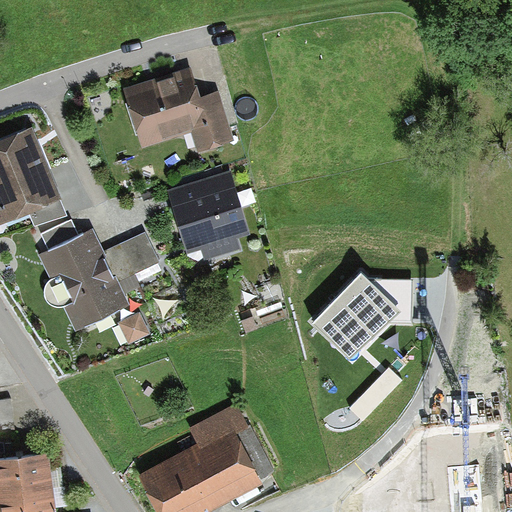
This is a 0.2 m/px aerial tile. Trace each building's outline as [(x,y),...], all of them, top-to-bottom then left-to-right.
[(198,61),(123,87),(143,144),(190,127),(197,146),(224,137),(198,61)] [(26,131),(0,141),(0,220),(54,198),(26,131)] [(187,243),(240,232),(228,178),(175,189),(187,243)] [(40,251),(76,329),(123,307),(114,287),(156,268),(139,232),(97,251),(87,230),(40,251)] [(311,321),(352,361),(387,326),(415,326),(416,279),(369,279),(361,271),(311,321)] [(119,323),(129,341),(143,333),(133,315),(119,323)] [(366,418),(406,379),(391,364),(351,404),(366,418)] [(0,423),(9,422),(6,398),(0,398),(0,423)] [(143,469),(164,511),(202,511),(268,479),(241,426),(251,422),(239,398),(188,424),(198,442),(143,469)] [(413,471),(372,482),(379,511),(453,511),(437,446),(409,454),(413,471)] [(45,454),(0,459),(0,490),(48,485),(45,454)] [(0,511),(53,511),(51,487),(0,492),(0,511)]
